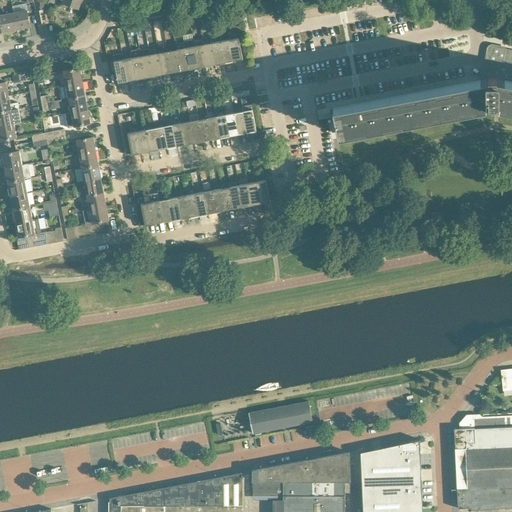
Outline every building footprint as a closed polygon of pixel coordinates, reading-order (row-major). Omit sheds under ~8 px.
[(81,0),(63,0),(62,3),(79,9),(81,0)] [(39,10),(42,24),(48,23),(45,9),(39,10)] [(16,29),(30,27),(27,10),(13,13),(16,29)] [(13,13),(0,15),(3,32),(16,29),(13,13)] [(144,23),(135,25),(136,32),(144,31),(145,30),(144,23)] [(135,25),(126,26),(126,27),(127,31),(127,34),(136,32),(135,25)] [(207,66),(216,64),(212,42),(211,37),(202,38),(203,44),(207,66)] [(239,37),(229,39),(233,61),(243,59),(242,56),(239,37)] [(225,62),(233,61),(229,39),(220,41),(225,62)] [(193,40),(184,42),(185,47),(189,69),(198,67),(193,40)] [(193,40),(198,67),(207,66),(203,44),(194,46),(193,40)] [(216,64),(225,62),(220,41),(212,42),(216,64)] [(189,69),(185,47),(184,42),(175,43),(176,49),(180,71),(189,69)] [(180,71),(176,49),(175,43),(166,45),(167,51),(171,73),(180,71)] [(480,75),(480,80),(333,108),(338,134),(486,106),(485,103),(488,102),(488,104),(490,104),(489,105),(490,105),(490,106),(490,107),(491,107),(492,108),(493,108),(493,107),(494,107),(495,106),(495,105),(495,104),(497,104),(497,103),(499,103),(498,106),(511,109),(511,81),(504,80),(505,79),(511,80),(511,49),(511,50),(510,50),(493,46),(491,46),(490,47),(489,47),(489,48),(488,49),(488,50),(488,61),(493,62),(493,71),(484,71),(483,71),(482,71),(481,72),(480,72),(480,73),(479,74),(480,75)] [(145,78),(141,56),(140,50),(140,49),(131,51),(132,58),(136,80),(145,78)] [(149,49),(140,50),(141,56),(145,78),(154,76),(150,54),(149,49)] [(167,51),(159,53),(163,74),(171,73),(167,51)] [(118,83),(127,81),(123,59),(122,53),(113,55),(114,61),(110,62),(112,71),(116,70),(117,77),(116,78),(116,79),(117,79),(118,83)] [(163,74),(159,53),(150,54),(154,76),(163,74)] [(132,58),(123,59),(127,81),(136,80),(132,58)] [(63,71),(66,85),(82,82),(81,74),(82,74),(80,68),(63,71)] [(6,82),(0,82),(0,97),(9,96),(6,82)] [(82,82),(66,85),(68,99),(86,95),(85,89),(84,90),(82,82)] [(33,106),(38,105),(35,91),(30,92),(33,106)] [(41,97),(42,104),(47,103),(52,102),(50,95),(46,95),(41,97)] [(68,99),(71,113),(88,110),(86,102),(87,101),(86,95),(68,99)] [(0,111),(11,110),(19,108),(18,102),(10,104),(9,96),(0,97),(0,111)] [(222,96),(213,98),(215,106),(223,104),(222,96)] [(214,104),(213,97),(204,99),(206,105),(214,104)] [(242,106),(247,133),(256,131),(251,104),(242,106)] [(234,113),(238,134),(247,133),(242,106),(233,108),(234,113)] [(0,125),(14,123),(22,122),(19,108),(11,110),(0,111),(0,125)] [(88,110),(71,113),(74,127),(91,123),(90,117),(89,117),(88,110)] [(189,115),(190,121),(194,143),(203,141),(199,120),(198,113),(189,115)] [(225,114),(229,136),(238,134),(234,113),(225,114)] [(217,116),(221,138),(229,136),(225,114),(217,116)] [(208,118),(212,139),(221,138),(217,116),(208,118)] [(199,120),(203,141),(212,139),(208,118),(199,120)] [(185,144),(194,143),(190,121),(181,123),(185,144)] [(0,140),(17,137),(14,123),(0,125),(0,140)] [(181,123),(172,124),(176,144),(176,146),(185,144),(181,123)] [(176,146),(176,144),(172,124),(163,126),(167,144),(168,148),(176,146)] [(168,148),(167,144),(163,126),(155,128),(159,149),(168,148)] [(155,128),(146,129),(150,151),(159,149),(155,128)] [(47,139),(61,136),(65,135),(64,129),(46,133),(47,139)] [(146,129),(137,131),(140,144),(141,153),(150,151),(146,129)] [(141,153),(140,144),(137,131),(128,133),(130,144),(132,155),(141,153)] [(47,139),(46,133),(32,135),(33,141),(47,139)] [(65,135),(61,136),(47,139),(48,144),(48,145),(50,144),(61,142),(66,141),(65,135)] [(95,143),(93,137),(77,140),(78,144),(79,154),(96,152),(94,144),(94,143),(95,143)] [(48,145),(48,144),(47,139),(33,141),(34,144),(34,148),(48,145)] [(4,160),(5,168),(22,165),(20,151),(2,154),(3,160),(4,160)] [(82,168),(99,165),(98,158),(97,159),(96,152),(79,154),(82,168)] [(6,176),(7,182),(25,179),(31,178),(28,164),(22,165),(5,168),(7,176),(6,176)] [(85,182),(101,179),(99,171),(100,171),(99,165),(82,168),(85,182)] [(10,195),(27,192),(25,179),(7,182),(8,188),(9,188),(10,195)] [(87,195),(104,192),(103,186),(102,186),(101,179),(85,182),(87,195)] [(266,180),(257,182),(261,203),(270,201),(270,200),(266,180)] [(248,183),(252,205),(261,203),(257,182),(248,183)] [(229,183),(220,184),(221,188),(225,210),(234,208),(230,187),(229,183)] [(239,185),(243,207),(252,205),(248,183),(239,185)] [(230,187),(234,208),(243,207),(239,185),(230,187)] [(212,190),(216,212),(225,210),(221,188),(212,190)] [(203,192),(208,213),(216,212),(212,190),(203,192)] [(11,203),(12,210),(30,206),(27,192),(10,195),(12,203),(11,203)] [(90,209),(106,206),(104,198),(105,198),(104,192),(87,195),(90,209)] [(195,193),(199,215),(208,213),(203,192),(195,193)] [(186,195),(190,217),(199,215),(195,193),(186,195)] [(158,194),(149,195),(150,202),(155,224),(163,222),(159,200),(158,194)] [(177,197),(181,218),(190,217),(186,195),(177,197)] [(168,198),(172,220),(181,218),(177,197),(168,198)] [(159,200),(163,222),(172,220),(168,198),(159,200)] [(145,225),(155,224),(150,202),(141,204),(144,217),(145,225)] [(14,215),(16,223),(33,220),(30,206),(12,210),(14,215)] [(110,232),(108,220),(109,220),(108,213),(107,214),(106,206),(90,209),(82,211),(84,225),(89,224),(95,223),(101,221),(104,233),(110,232)] [(38,219),(33,220),(16,223),(17,231),(18,237),(26,236),(32,235),(38,234),(41,233),(38,219)] [(95,223),(97,234),(104,233),(101,221),(95,223)] [(89,224),(91,236),(97,234),(95,223),(89,224)] [(77,226),(80,238),(85,237),(83,225),(77,226)] [(77,226),(71,227),(74,239),(80,238),(77,226)] [(68,240),(74,239),(71,227),(65,228),(68,240)] [(64,241),(61,228),(56,229),(56,230),(58,242),(64,241)] [(56,230),(50,231),(52,243),(58,242),(56,230)] [(44,232),(46,244),(52,243),(50,231),(44,232)] [(38,234),(40,245),(46,244),(44,232),(41,233),(38,234)] [(32,235),(34,246),(40,245),(38,234),(32,235)] [(34,246),(32,235),(26,236),(28,247),(34,246)] [(511,368),(501,370),(502,375),(501,375),(501,378),(502,378),(503,390),(511,389),(511,368)] [(253,433),(307,423),(313,422),(309,401),(249,413),(253,433)] [(511,412),(484,414),(482,416),(479,414),(467,415),(465,417),(465,419),(463,422),(460,422),(459,423),(460,428),(454,429),(455,448),(466,448),(466,442),(474,442),(474,427),(511,425),(511,412)] [(466,448),(455,448),(455,449),(456,449),(458,489),(457,489),(458,509),(471,508),(471,510),(476,510),(511,507),(511,425),(474,427),(474,442),(466,442),(466,448)] [(420,439),(360,452),(362,488),(422,485),(420,439)] [(280,465),(253,470),(253,472),(253,483),(253,495),(283,495),(283,508),(283,511),(344,511),(345,493),(350,493),(350,483),(350,481),(349,453),(349,452),(348,452),(280,465)] [(241,511),(242,472),(110,498),(110,511),(241,511)] [(423,511),(422,485),(362,488),(363,511),(423,511)]
